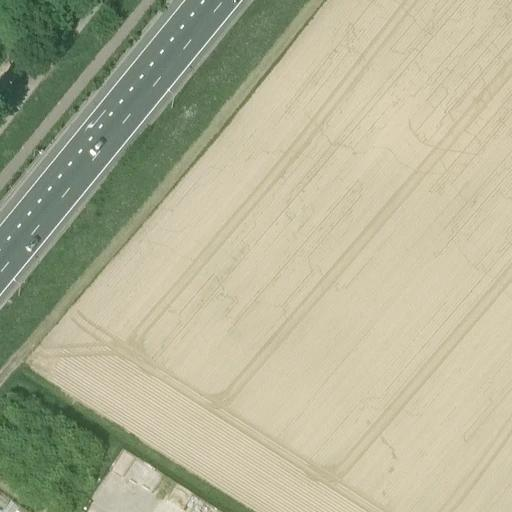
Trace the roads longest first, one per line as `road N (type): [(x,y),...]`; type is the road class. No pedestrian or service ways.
road 1 (track): [(0,375),(305,0)]
road 2 (motorway): [(222,0),(0,271)]
road 3 (residential): [(0,119),(97,0)]
